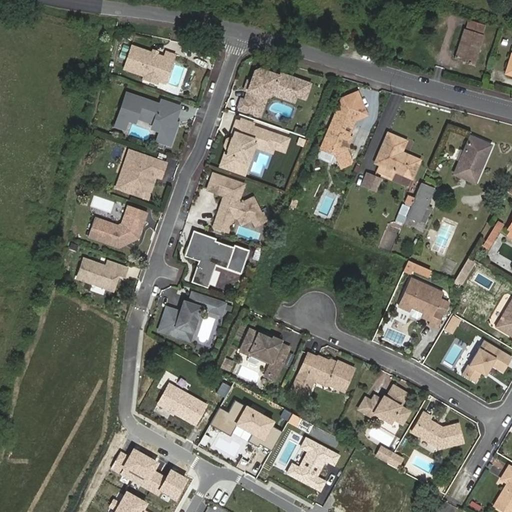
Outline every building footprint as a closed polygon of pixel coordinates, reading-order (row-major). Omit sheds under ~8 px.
[(466,29),(464,29),(455,58),(475,64),(484,35),(483,34),(485,26),(468,21),(466,29)] [(150,54),(130,47),(122,70),(143,76),(144,81),(149,82),(153,80),(163,83),(172,55),(164,53),(162,58),(155,55),(150,54)] [(251,70),(236,108),(252,113),(261,87),(269,90),(270,88),(309,102),(315,87),(276,73),(275,75),(255,68),(251,70)] [(309,102),(270,88),(269,90),(261,87),(252,113),(255,115),(262,96),(268,94),(307,108),(309,102)] [(335,111),(327,130),(329,131),(325,139),(323,138),(319,149),(333,155),(338,171),(347,167),(349,162),(344,151),(348,143),(343,141),(346,136),(353,119),(365,115),(356,91),(342,97),(339,104),(336,111),(335,111)] [(121,105),(114,125),(122,128),(125,120),(129,122),(134,119),(136,115),(152,120),(151,125),(153,130),(160,132),(157,141),(168,145),(174,127),(169,125),(170,122),(173,122),(178,107),(159,101),(158,105),(132,96),(128,107),(121,105)] [(151,125),(152,120),(136,115),(134,119),(151,125)] [(220,152),(215,164),(230,169),(235,158),(239,160),(245,142),(249,144),(250,141),(259,145),(260,142),(268,146),(278,149),(283,138),(247,125),(248,123),(237,119),(236,121),(232,119),(228,131),(231,132),(229,138),(225,147),(223,153),(220,152)] [(376,162),(378,163),(396,170),(412,177),(419,161),(400,152),(404,141),(388,134),(376,162)] [(454,175),(475,184),(491,145),(470,137),(454,175)] [(266,150),(268,146),(260,142),(259,145),(250,141),(249,144),(266,150)] [(238,172),(249,144),(245,142),(239,160),(235,158),(230,169),(238,172)] [(165,164),(128,152),(119,176),(124,177),(119,191),(144,199),(151,177),(154,177),(159,179),(165,164)] [(396,170),(378,163),(375,171),(392,178),(396,170)] [(374,176),(366,172),(361,184),(369,187),(374,176)] [(243,185),(212,175),(206,191),(223,197),(226,203),(222,215),(217,214),(212,227),(226,233),(232,217),(237,219),(240,225),(251,220),(260,216),(252,198),(243,203),(238,201),(243,185)] [(124,177),(119,176),(115,189),(119,191),(124,177)] [(146,200),(154,177),(151,177),(144,199),(146,200)] [(411,206),(404,223),(422,230),(431,210),(426,207),(433,189),(420,184),(411,206)] [(222,215),(226,203),(223,197),(217,214),(222,215)] [(395,220),(404,224),(404,223),(411,206),(402,203),(395,220)] [(137,240),(146,214),(128,208),(121,226),(117,228),(94,221),(88,239),(119,249),(122,248),(122,243),(129,239),(133,242),(137,240)] [(263,222),(260,216),(251,220),(254,226),(263,222)] [(504,224),(498,220),(483,245),(489,249),(504,224)] [(385,225),(383,247),(395,248),(396,226),(385,225)] [(194,231),(188,247),(193,249),(198,233),(194,231)] [(195,260),(187,282),(199,286),(209,258),(214,260),(224,264),(230,247),(213,241),(213,243),(211,243),(212,238),(198,233),(193,249),(188,247),(184,246),(181,255),(195,260)] [(122,248),(133,242),(129,239),(122,243),(122,248)] [(239,269),(245,250),(231,245),(230,247),(224,264),(239,269)] [(511,247),(508,246),(502,255),(511,260),(511,247)] [(475,259),(469,255),(462,266),(469,270),(475,259)] [(204,287),(214,260),(209,258),(199,286),(204,287)] [(414,263),(408,261),(404,271),(410,273),(412,269),(426,275),(428,269),(414,263)] [(83,263),(77,282),(113,293),(116,282),(113,282),(115,276),(118,277),(124,279),(126,271),(107,265),(105,270),(83,263)] [(461,284),(469,270),(462,266),(454,279),(461,284)] [(443,293),(412,279),(399,308),(411,313),(412,309),(422,313),(420,318),(429,322),(427,325),(437,329),(448,303),(440,300),(443,293)] [(223,306),(191,295),(189,301),(192,301),(190,306),(188,306),(183,304),(180,314),(166,310),(158,333),(176,339),(179,330),(186,333),(188,324),(196,320),(200,310),(220,317),(223,306)] [(511,300),(495,328),(511,338),(511,300)] [(189,343),(196,320),(188,324),(186,333),(179,330),(176,339),(189,343)] [(281,340),(273,336),(271,339),(267,336),(266,333),(262,331),(259,333),(251,329),(241,351),(250,355),(252,351),(271,360),(269,364),(267,370),(277,375),(290,348),(280,343),(281,340)] [(505,364),(507,365),(511,358),(484,342),(469,368),(467,366),(462,375),(472,382),(478,373),(481,375),(486,377),(493,366),(501,371),(505,364)] [(250,355),(269,364),(271,360),(252,351),(250,355)] [(337,364),(330,360),(319,355),(318,357),(309,354),(300,373),(292,390),(306,397),(314,380),(322,375),(330,379),(331,384),(344,390),(354,368),(338,361),(337,364)] [(230,372),(234,362),(225,358),(222,368),(230,372)] [(275,380),(277,375),(267,370),(265,375),(275,380)] [(475,383),(481,375),(478,373),(472,382),(475,383)] [(327,386),(331,384),(330,379),(322,375),(314,380),(327,386)] [(208,404),(167,383),(156,405),(196,426),(208,404)] [(371,400),(364,412),(375,419),(378,415),(392,423),(395,418),(404,423),(411,411),(402,406),(409,393),(394,385),(387,398),(388,399),(386,402),(381,399),(374,395),(371,400)] [(359,409),(364,412),(371,400),(366,397),(359,409)] [(275,421),(234,399),(227,412),(219,408),(210,424),(230,435),(232,432),(273,454),(285,432),(273,425),(275,421)] [(426,412),(424,415),(432,420),(434,416),(426,412)] [(423,437),(434,444),(440,447),(464,442),(460,423),(444,427),(440,428),(438,427),(437,423),(432,420),(424,415),(414,432),(423,437)] [(391,443),(393,434),(373,429),(371,438),(391,443)] [(430,450),(434,444),(423,437),(419,443),(430,450)] [(339,456),(305,438),(300,448),(305,451),(298,464),(293,462),(287,474),(320,491),(326,480),(319,476),(326,463),(333,467),(339,456)] [(170,469),(166,476),(155,470),(160,462),(132,446),(128,454),(120,450),(110,468),(158,496),(161,491),(175,499),(187,479),(170,469)] [(380,449),(375,457),(387,463),(392,455),(380,449)] [(400,461),(392,455),(387,463),(396,468),(400,461)] [(510,480),(508,483),(495,505),(508,511),(511,511),(511,466),(510,465),(505,475),(509,477),(510,480)] [(125,490),(112,511),(142,511),(144,510),(148,503),(125,490)]
